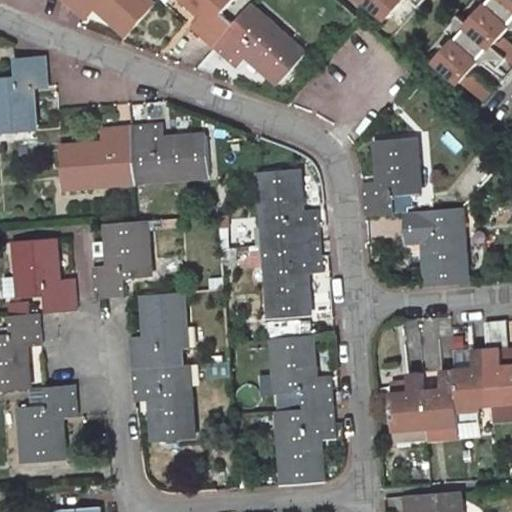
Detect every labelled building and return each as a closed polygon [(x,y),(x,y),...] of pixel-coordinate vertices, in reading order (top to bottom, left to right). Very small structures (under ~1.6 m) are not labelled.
[(153,10),(142,0),(62,0),(62,1),(88,22),(96,10),(127,38),(153,10)] [(233,29),(221,17),(235,0),(234,0),(177,0),(199,19),(190,30),(214,51),(233,29)] [(415,0),(367,0),(366,2),(392,26),(416,0),(415,0)] [(511,16),(494,0),(492,0),(469,25),(496,49),(511,31),(511,16)] [(281,91),(305,62),(248,13),(233,29),(214,51),(240,74),(249,64),(281,91)] [(463,33),(439,59),(466,83),(490,57),(463,33)] [(0,135),(30,132),(27,89),(47,88),(45,58),(15,59),(14,54),(10,54),(11,76),(0,76),(0,135)] [(136,186),(213,179),(208,138),(166,142),(164,128),(131,131),(136,186)] [(58,151),(61,192),(136,186),(131,131),(97,132),(99,147),(58,151)] [(384,187),(361,190),(366,222),(402,219),(401,198),(422,195),(417,141),(380,145),(384,187)] [(302,215),(298,172),(260,176),(266,248),(320,243),(318,213),(302,215)] [(428,287),(469,283),(460,213),(408,218),(410,246),(424,245),(428,287)] [(128,281),(152,279),(149,224),(108,227),(110,269),(94,270),(96,286),(97,300),(129,298),(128,281)] [(15,245),(18,280),(3,282),(5,299),(42,296),(43,314),(44,314),(77,311),(75,297),(74,282),(58,283),(55,242),(15,245)] [(270,314),(310,313),(306,272),(323,270),(320,243),(266,248),(270,314)] [(185,294),(146,297),(148,339),(132,339),(134,373),(191,368),(185,294)] [(27,307),(7,309),(7,317),(29,315),(27,307)] [(0,333),(0,389),(19,388),(27,388),(25,348),(43,346),(41,314),(29,315),(7,317),(9,333),(0,333)] [(293,333),(292,319),(267,321),(268,335),(293,333)] [(484,352),(488,409),(511,406),(511,366),(500,368),(499,351),(505,351),(503,322),(482,324),(484,352)] [(331,377),(314,378),(309,336),(271,340),(276,399),(303,395),(304,412),(333,409),(331,377)] [(453,371),(456,412),(488,409),(484,352),(469,354),(471,369),(453,371)] [(227,365),(208,366),(209,375),(228,374),(227,365)] [(157,446),(199,442),(191,368),(134,373),(137,406),(155,405),(157,446)] [(457,430),(456,412),(453,371),(438,372),(439,394),(423,395),(426,432),(457,430)] [(392,398),(396,447),(427,445),(426,432),(423,395),(421,375),(406,377),(408,396),(392,398)] [(20,408),(24,465),(63,461),(60,420),(75,419),(74,408),(70,383),(42,386),(43,406),(20,408)] [(20,408),(43,406),(42,386),(27,388),(19,388),(20,408)] [(511,406),(488,409),(490,427),(511,424),(511,406)] [(318,444),(337,442),(333,409),(304,412),(277,414),(282,485),(319,482),(318,444)] [(427,445),(458,442),(457,430),(426,432),(427,445)] [(455,511),(454,496),(399,500),(399,511),(455,511)]
